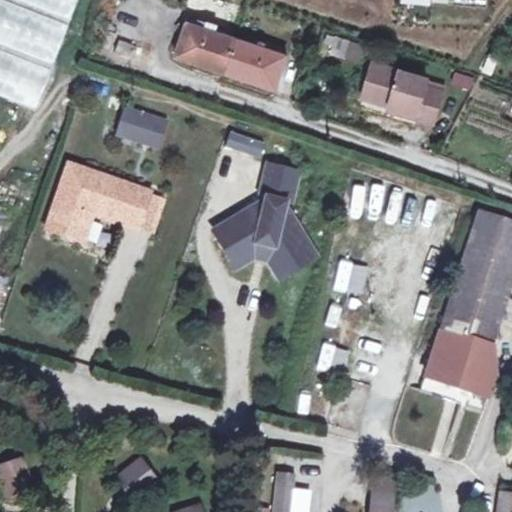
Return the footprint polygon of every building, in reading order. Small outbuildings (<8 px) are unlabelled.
[(0,0),(0,95),(39,109),(76,0),(0,0)] [(224,72),(236,38),(188,22),(176,56),(224,72)] [(287,55),(236,38),(224,72),(274,89),(287,55)] [(118,40),(115,54),(133,58),(136,44),(118,40)] [(423,75),(369,62),(362,97),(394,104),(416,109),(414,118),(432,121),(439,86),(424,82),(423,75)] [(469,91),(474,78),(456,72),(452,85),(469,91)] [(416,109),(394,104),(392,113),(414,118),(416,109)] [(166,121),(125,106),(115,133),(133,140),(137,129),(161,138),(166,121)] [(85,132),(109,132),(109,117),(85,117),(85,132)] [(157,148),(161,138),(137,129),(133,140),(157,148)] [(260,158),(265,142),(229,132),(225,148),(260,158)] [(293,169),(259,161),(250,195),(257,196),(256,199),(204,231),(221,260),(245,246),(268,250),(285,274),(313,255),(279,203),(280,201),(285,203),(293,169)] [(150,192),(70,163),(47,226),(74,237),(74,236),(84,208),(93,211),(137,227),(138,225),(150,194),(150,192)] [(367,182),(354,185),(361,216),(374,213),(367,182)] [(164,200),(150,194),(138,225),(153,231),(164,200)] [(93,211),(84,208),(74,236),(82,240),(93,211)] [(511,220),(479,209),(440,329),(490,347),(511,281),(511,220)] [(268,250),(245,246),(221,260),(226,268),(248,256),(264,259),(277,279),(285,274),(268,250)] [(333,277),(363,281),(367,251),(336,247),(333,277)] [(490,347),(440,329),(420,390),(482,412),(497,375),(482,369),(490,347)] [(30,478),(22,458),(0,465),(0,466),(8,488),(30,478)] [(155,478),(141,460),(122,474),(136,493),(155,478)] [(309,511),(310,490),(294,490),(294,473),(273,473),(272,511),(309,511)] [(368,511),(394,511),(394,479),(368,479),(368,511)] [(511,511),(511,497),(500,496),(498,511),(511,511)]
